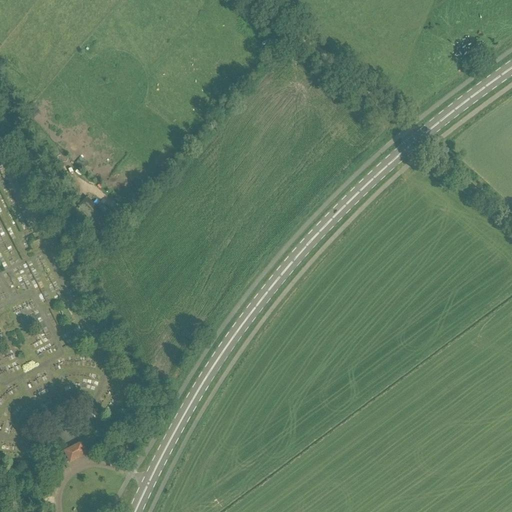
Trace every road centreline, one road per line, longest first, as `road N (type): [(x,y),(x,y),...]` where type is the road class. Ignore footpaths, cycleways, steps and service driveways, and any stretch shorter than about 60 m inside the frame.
road 1 (secondary): [(135,511),(189,403),(252,309),(336,213),(511,69)]
road 2 (track): [(405,130),(260,0)]
